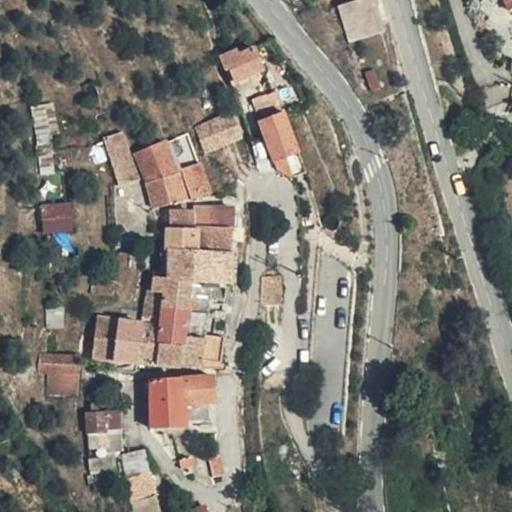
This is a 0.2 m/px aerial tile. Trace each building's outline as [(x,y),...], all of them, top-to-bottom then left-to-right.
[(338,0),(350,37),(388,25),(380,0),(338,0)] [(227,55),(221,57),(230,77),(253,68),(263,63),(254,42),(227,55)] [(253,68),(230,77),(228,78),(232,90),(248,82),(257,79),(253,68)] [(258,116),(282,108),(273,88),(253,95),(252,95),(258,116)] [(50,100),(31,103),(39,148),(52,146),(50,129),(54,128),(50,100)] [(291,129),(282,108),(258,116),(272,156),(297,148),(291,129)] [(239,136),(230,110),(194,123),(201,148),(239,136)] [(119,127),(101,132),(111,160),(129,153),(119,127)] [(163,138),(135,150),(149,180),(156,176),(166,173),(176,168),(163,138)] [(304,168),(297,148),(272,156),(272,158),(273,162),(280,164),(286,166),(289,169),(292,172),(295,171),(304,168)] [(129,153),(111,160),(118,180),(136,174),(129,153)] [(175,195),(186,191),(176,168),(166,173),(169,183),(175,195)] [(156,176),(160,187),(169,183),(166,173),(156,176)] [(165,199),(175,195),(169,183),(160,187),(165,199)] [(37,228),(70,227),(68,195),(35,197),(37,228)] [(192,246),(232,246),(232,204),(193,199),(193,204),(192,246)] [(168,246),(192,246),(193,204),(169,210),(168,246)] [(116,246),(115,261),(130,261),(131,246),(116,246)] [(231,275),(232,246),(192,246),(168,246),(168,271),(231,275)] [(229,305),(231,275),(168,271),(154,271),(154,284),(153,287),(163,287),(163,296),(186,299),(210,303),(229,305)] [(261,298),(280,298),(279,273),(260,274),(261,298)] [(112,279),(91,279),(90,288),(112,289),(112,279)] [(153,287),(154,284),(148,283),(146,307),(146,311),(161,313),(163,296),(163,287),(153,287)] [(184,323),(186,299),(163,296),(161,313),(160,320),(184,323)] [(210,310),(210,303),(186,299),(184,323),(208,326),(210,310)] [(208,326),(216,327),(217,310),(210,310),(208,326)] [(118,314),(97,311),(94,351),(142,352),(145,317),(137,316),(118,314)] [(142,352),(157,354),(160,320),(145,317),(142,352)] [(157,354),(189,355),(190,346),(182,346),(184,323),(160,320),(157,354)] [(221,357),(224,328),(216,327),(208,326),(184,323),(182,346),(190,346),(189,355),(221,357)] [(37,370),(79,374),(81,351),(39,347),(37,370)] [(183,400),(181,374),(150,374),(150,400),(183,400)] [(200,374),(181,374),(183,400),(215,400),(214,381),(200,382),(200,374)] [(184,425),(183,400),(150,400),(150,425),(184,425)] [(215,400),(183,400),(184,425),(185,434),(201,433),(215,432),(215,400)] [(85,413),(86,431),(117,429),(116,412),(98,412),(98,404),(90,404),(90,413),(85,413)] [(99,439),(100,450),(118,449),(117,429),(86,431),(86,440),(99,439)] [(117,453),(124,479),(150,474),(142,447),(118,453),(117,453)] [(224,475),(220,456),(210,457),(213,477),(224,475)] [(180,468),(192,465),(191,461),(189,461),(189,458),(179,461),(180,468)] [(133,511),(155,511),(161,511),(156,492),(131,499),(133,511)]
